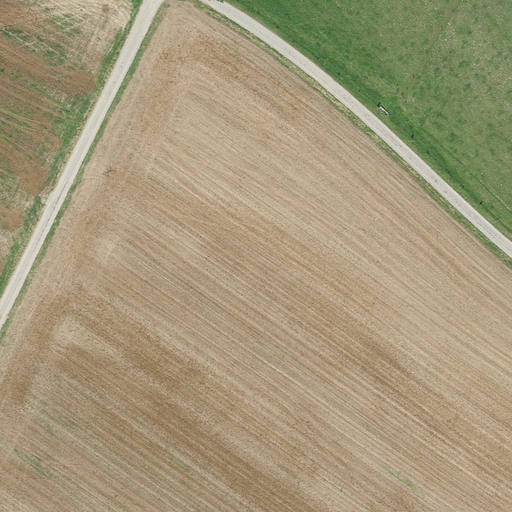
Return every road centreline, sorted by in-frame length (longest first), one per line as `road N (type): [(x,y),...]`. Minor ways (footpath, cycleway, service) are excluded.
road 1 (track): [(203,0),(315,74),(511,251)]
road 2 (track): [(155,0),(0,319)]
